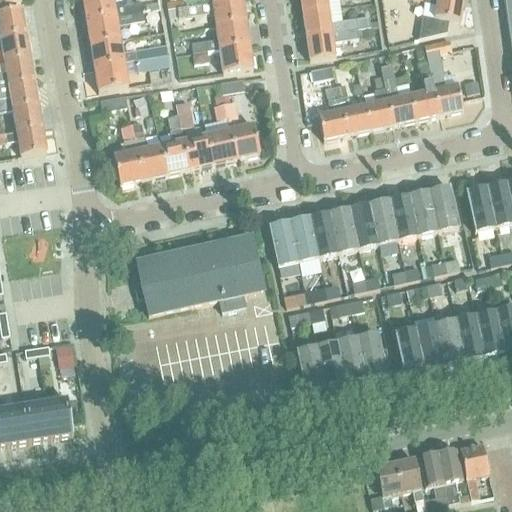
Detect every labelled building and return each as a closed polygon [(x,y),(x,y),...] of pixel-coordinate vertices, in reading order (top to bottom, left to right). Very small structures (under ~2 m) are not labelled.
[(0,0),(0,9),(20,6),(18,0),(0,0)] [(107,0),(82,4),(86,27),(143,17),(147,16),(146,11),(142,12),(141,9),(115,13),(113,0),(107,0)] [(189,0),(184,1),(185,11),(201,10),(212,8),(242,4),(241,0),(189,0)] [(299,0),(302,20),(328,16),(326,4),(349,0),(299,0)] [(463,4),(438,0),(437,0),(412,0),(412,4),(425,6),(425,9),(437,11),(435,24),(423,22),(419,45),(447,38),(449,26),(460,28),(463,4)] [(213,18),(215,32),(245,28),(242,4),(212,8),(201,10),(185,11),(177,12),(178,22),(178,23),(186,22),(213,18)] [(0,43),(27,39),(23,15),(0,18),(0,43)] [(302,20),(306,43),(356,35),(370,33),(368,23),(330,29),(328,16),(302,20)] [(86,27),(90,50),(121,45),(119,32),(145,27),(143,17),(86,27)] [(217,44),(206,46),(207,57),(219,55),(249,51),(245,28),(215,32),(217,44)] [(356,35),(306,43),(309,67),(335,63),(333,48),(357,44),(356,35)] [(0,52),(2,52),(4,68),(31,63),(27,39),(0,43),(0,52)] [(90,50),(94,74),(125,69),(121,45),(90,50)] [(450,45),(423,50),(425,61),(426,60),(427,62),(426,62),(427,67),(439,121),(463,116),(462,111),(461,107),(460,102),(458,96),(457,91),(455,78),(444,81),(441,69),(440,65),(439,59),(452,56),(450,45)] [(191,48),(192,59),(207,57),(206,46),(191,48)] [(416,62),(425,61),(423,50),(414,52),(416,62)] [(249,51),(219,55),(222,79),(252,75),(249,51)] [(167,52),(146,56),(147,65),(169,62),(167,52)] [(207,57),(192,59),(194,70),(209,68),(207,57)] [(147,65),(137,66),(139,77),(149,75),(149,76),(170,72),(169,62),(147,65)] [(0,92),(35,87),(31,63),(4,68),(6,78),(0,79),(0,92)] [(424,98),(410,101),(416,126),(439,121),(427,67),(418,69),(424,98)] [(125,69),(94,74),(98,98),(129,93),(125,69)] [(380,73),(382,82),(393,131),(416,126),(410,101),(398,104),(391,70),(380,73)] [(311,77),(313,86),(334,82),(331,72),(311,77)] [(375,109),(364,111),(369,137),(393,131),(382,82),(372,84),(375,96),(372,96),(375,109)] [(222,89),(223,98),(243,96),(242,86),(222,89)] [(0,105),(11,103),(12,114),(38,110),(35,87),(0,92),(0,105)] [(344,90),(336,92),(346,142),(369,137),(364,111),(349,114),(344,90)] [(346,142),(336,92),(327,94),(329,105),(327,106),(330,119),(317,122),(323,147),(346,142)] [(226,125),(223,110),(221,100),(214,101),(216,111),(214,112),(217,127),(226,125)] [(100,107),(102,119),(128,114),(126,102),(100,107)] [(189,108),(176,111),(182,135),(182,134),(194,132),(189,108)] [(226,125),(227,128),(229,136),(229,137),(235,166),(261,161),(255,131),(239,134),(233,108),(223,110),(226,125)] [(15,129),(0,131),(0,141),(43,135),(38,110),(12,114),(15,129)] [(174,149),(159,152),(166,181),(189,176),(177,120),(169,122),(172,136),(171,136),(174,149)] [(143,127),(131,130),(143,186),(166,181),(159,152),(149,154),(143,127)] [(143,186),(131,130),(121,132),(124,145),(123,147),(126,159),(114,162),(120,191),(143,186)] [(43,135),(0,141),(0,150),(18,147),(21,163),(46,159),(43,135)] [(229,137),(206,142),(212,171),(235,166),(229,137)] [(206,142),(183,147),(189,176),(212,171),(206,142)] [(491,184),(484,186),(494,233),(511,229),(511,217),(506,190),(493,192),(491,184)] [(494,233),(484,186),(478,187),(479,195),(465,198),(474,238),(494,233)] [(434,188),(427,190),(438,238),(458,233),(450,194),(436,197),(434,188)] [(422,200),(409,203),(418,242),(438,238),(427,190),(420,191),(422,200)] [(394,197),(387,199),(398,246),(418,242),(409,203),(396,206),(394,197)] [(382,209),(369,211),(378,251),(398,246),(387,199),(380,200),(382,209)] [(354,206),(347,207),(358,255),(378,251),(369,211),(356,214),(354,206)] [(342,217),(329,220),(338,260),(358,255),(347,207),(340,209),(342,217)] [(314,215),(307,216),(318,264),(338,260),(329,220),(316,223),(314,215)] [(303,226),(289,229),(298,268),(318,264),(307,216),(301,218),(303,226)] [(298,268),(289,229),(276,232),(275,223),(267,225),(277,273),(298,268)] [(242,302),(263,297),(251,244),(224,250),(224,249),(136,269),(141,289),(134,290),(137,304),(144,302),(148,323),(164,319),(219,307),(221,319),(245,314),(242,302)] [(511,256),(500,259),(503,271),(511,268),(511,256)] [(503,271),(500,259),(488,261),(490,273),(503,271)] [(457,264),(444,267),(446,278),(459,275),(457,264)] [(446,278),(444,267),(424,272),(426,283),(446,278)] [(401,269),(390,271),(392,278),(394,290),(407,287),(404,275),(403,276),(401,269)] [(417,272),(404,275),(407,287),(419,284),(417,272)] [(500,279),(487,281),(490,293),(503,290),(500,279)] [(377,281),(364,284),(367,296),(380,293),(377,281)] [(490,293),(487,281),(474,284),(477,296),(490,293)] [(453,285),(456,296),(469,293),(466,282),(453,285)] [(367,296),(364,284),(352,286),(354,298),(367,296)] [(426,290),(429,302),(431,310),(444,307),(439,287),(426,290)] [(426,290),(406,295),(408,306),(429,302),(426,290)] [(337,291),(324,294),(327,304),(340,302),(337,291)] [(324,294),(305,298),(307,309),(327,304),(324,294)] [(386,299),(387,305),(388,311),(401,308),(399,296),(386,299)] [(307,309),(305,298),(283,303),(286,314),(307,309)] [(362,305),(349,308),(351,319),(364,316),(362,305)] [(351,319),(349,308),(336,310),(338,321),(351,319)] [(322,314),(309,317),(311,328),(324,325),(322,314)] [(511,314),(495,318),(506,366),(511,364),(511,363),(510,356),(511,355),(511,314)] [(311,328),(309,317),(288,321),(290,332),(311,328)] [(495,318),(475,323),(484,362),(497,359),(499,367),(506,366),(495,318)] [(433,322),(413,326),(415,336),(426,384),(433,382),(431,374),(444,371),(435,331),(433,322)] [(475,323),(455,327),(466,375),(472,373),(471,365),(484,362),(475,323)] [(455,327),(435,331),(444,371),(457,368),(459,376),(466,375),(455,327)] [(7,330),(0,330),(0,334),(1,343),(9,342),(7,330)] [(359,344),(357,345),(367,392),(374,391),(372,382),(386,379),(378,340),(376,341),(374,332),(357,335),(359,344)] [(426,384),(415,336),(394,340),(403,380),(417,377),(419,385),(426,384)] [(357,345),(337,349),(345,388),(358,385),(360,394),(367,392),(357,345)] [(337,349),(317,353),(327,401),(334,400),(332,391),(345,388),(337,349)] [(71,350),(55,352),(58,373),(74,370),(71,350)] [(48,352),(36,354),(37,362),(49,360),(48,352)] [(327,401),(317,353),(296,358),(305,397),(319,394),(320,403),(327,401)] [(36,354),(24,356),(26,364),(37,362),(36,354)] [(67,405),(45,409),(51,445),(73,441),(67,405)] [(51,445),(45,409),(23,412),(29,448),(51,445)] [(29,448),(23,412),(2,415),(8,451),(29,448)] [(456,458),(438,461),(448,511),(451,511),(480,506),(476,483),(488,481),(482,452),(460,456),(469,500),(456,503),(453,489),(462,487),(456,458)] [(424,508),(424,511),(448,511),(438,461),(419,465),(425,495),(432,494),(435,505),(424,508)] [(415,511),(424,511),(424,508),(423,505),(415,466),(395,470),(401,499),(412,497),(415,511)] [(391,502),(401,499),(395,470),(375,474),(383,511),(390,511),(393,511),(391,502)]
